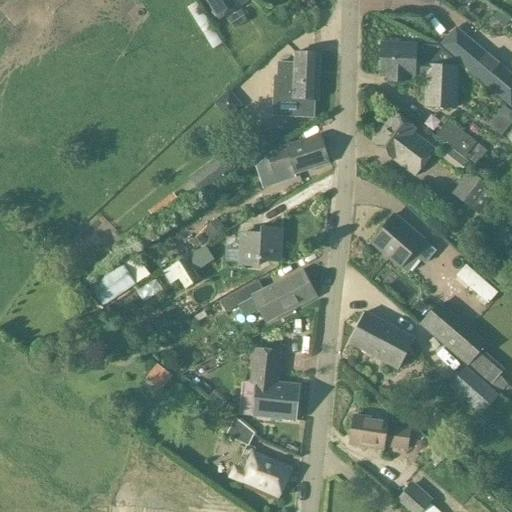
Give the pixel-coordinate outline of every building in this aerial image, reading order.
[(205,0),(217,19),(240,7),(235,0),(205,0)] [(493,17),(505,27),(510,21),(497,11),(493,17)] [(457,28),(443,47),(458,59),(458,64),(511,107),(511,105),(511,71),(490,54),(457,28)] [(458,59),(443,47),(416,45),(382,44),(381,75),(389,75),(388,81),(406,82),(406,76),(414,76),(427,77),(425,107),(456,109),(458,64),(458,59)] [(275,98),(293,99),(318,100),(320,55),(295,54),(295,66),(277,65),(275,98)] [(503,134),(511,120),(511,109),(503,104),(489,125),(503,134)] [(415,176),(435,150),(413,133),(416,129),(395,114),(372,144),(394,160),(415,176)] [(437,138),(449,147),(464,159),(477,142),(450,121),(437,138)] [(321,136),(286,147),(265,154),(274,181),(295,174),(329,163),(321,136)] [(202,194),(235,169),(223,153),(190,177),(202,194)] [(480,215),(497,193),(470,171),(452,194),(480,215)] [(423,240),(409,228),(394,216),(371,243),(386,255),(401,267),(412,254),(425,264),(436,251),(423,240)] [(218,219),(203,230),(210,240),(226,230),(218,219)] [(279,261),(280,230),(261,229),(261,234),(242,233),(240,265),(260,266),(260,260),(279,261)] [(192,243),(197,250),(206,244),(201,237),(192,243)] [(239,241),(229,241),(229,262),(239,262),(239,241)] [(171,267),(163,272),(171,284),(179,279),(185,289),(185,290),(201,279),(187,257),(171,267)] [(93,269),(87,262),(76,270),(83,278),(93,269)] [(88,286),(102,307),(135,284),(122,264),(88,286)] [(489,303),(499,289),(465,264),(455,278),(489,303)] [(225,312),(253,297),(254,298),(266,321),(316,296),(303,272),(264,292),(257,280),(219,301),(225,312)] [(420,322),(465,363),(497,392),(500,395),(511,383),(500,372),(504,368),(481,348),(485,343),(439,302),(420,322)] [(379,320),(365,313),(349,343),(398,369),(414,339),(386,324),(388,322),(380,317),(379,320)] [(295,420),(299,386),(278,384),(281,353),(254,350),(250,384),(258,385),(255,416),(295,420)] [(497,392),(465,363),(449,380),(480,410),(497,392)] [(171,379),(157,368),(148,380),(162,391),(171,379)] [(408,451),(411,431),(411,429),(387,424),(388,421),(354,416),(350,444),(384,450),(384,447),(408,451)] [(225,436),(245,445),(251,431),(235,418),(225,436)] [(429,456),(438,465),(446,456),(437,447),(429,456)] [(228,478),(240,483),(240,485),(278,502),(293,465),(255,449),(246,469),(234,464),(228,478)] [(413,481),(397,499),(411,511),(422,511),(434,499),(413,481)]
